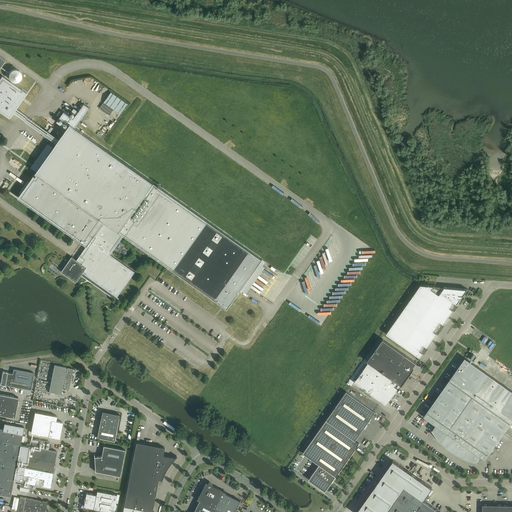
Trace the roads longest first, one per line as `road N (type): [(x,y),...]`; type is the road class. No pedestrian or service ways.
road 1 (track): [(173,28),(329,54),(345,71),(417,233),(435,243),(511,249)]
road 2 (unclassified): [(388,433),(493,284),(511,286)]
road 3 (track): [(0,1),(173,28)]
road 4 (unclassified): [(388,433),(457,481),(511,483)]
road 5 (unclassified): [(63,511),(95,382)]
road 6 (unclassified): [(95,382),(202,457)]
